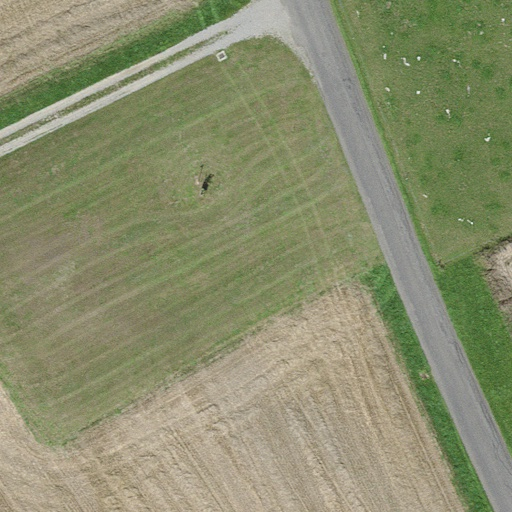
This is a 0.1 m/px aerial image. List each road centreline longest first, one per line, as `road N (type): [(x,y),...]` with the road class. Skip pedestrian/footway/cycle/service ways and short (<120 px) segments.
road 1 (unclassified): [(318,0),(415,259),(511,448)]
road 2 (track): [(235,0),(0,116)]
